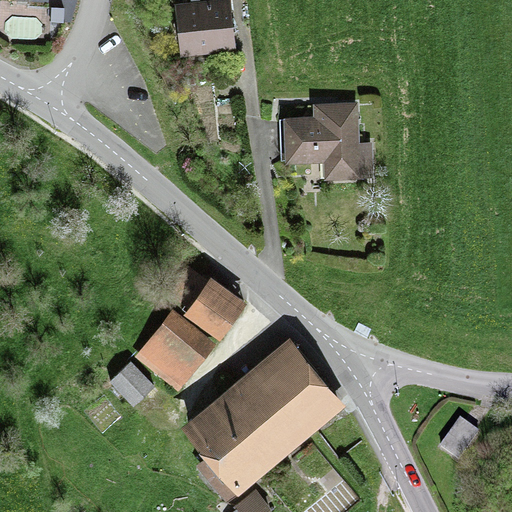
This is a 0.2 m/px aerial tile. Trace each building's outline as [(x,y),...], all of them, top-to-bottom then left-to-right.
[(184,52),(231,46),(226,1),(179,6),(184,52)] [(286,119),(288,160),(334,158),(335,176),(358,175),(355,104),(316,105),(317,118),(286,119)] [(194,268),(175,293),(221,329),(240,304),(194,268)] [(210,343),(172,312),(143,349),(181,380),(210,343)] [(316,371),(318,369),(300,347),(243,396),(239,392),(200,425),(218,446),(201,461),(231,495),(249,482),(239,471),(333,391),(316,371)] [(111,378),(134,402),(154,382),(131,358),(111,378)] [(441,447),(459,459),(478,432),(460,419),(441,447)]
